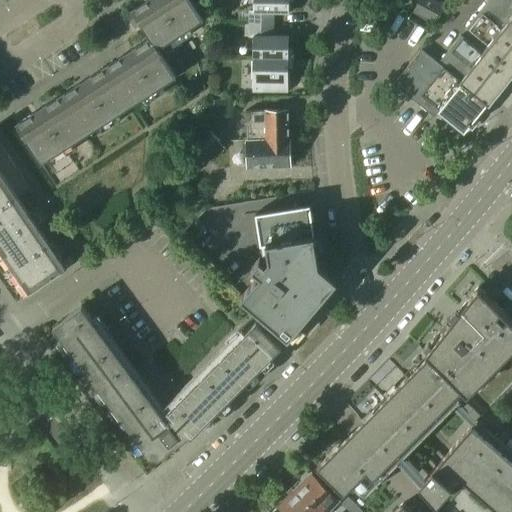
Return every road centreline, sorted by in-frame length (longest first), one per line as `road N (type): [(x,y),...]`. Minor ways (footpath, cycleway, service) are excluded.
road 1 (residential): [(376,314),(353,258),(337,139),(344,0)]
road 2 (tertiary): [(182,511),(376,314)]
road 3 (residential): [(0,319),(140,511)]
road 4 (tertiary): [(376,314),(464,218)]
